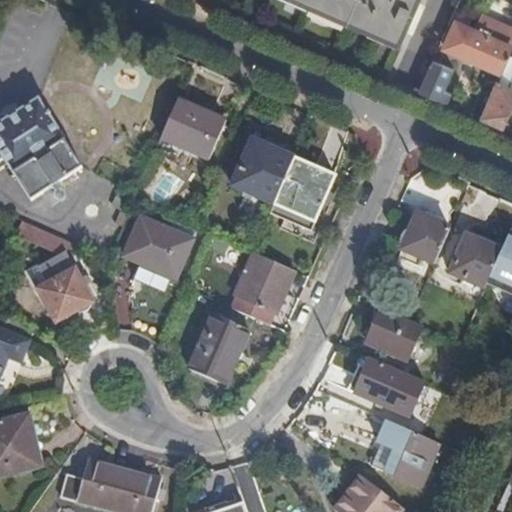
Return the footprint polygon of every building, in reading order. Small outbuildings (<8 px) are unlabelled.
[(297,0),(401,45),(421,0),(297,0)] [(441,103),(446,92),(455,69),(454,70),(441,65),(444,58),(438,56),(421,94),(441,103)] [(490,125),(504,131),(511,112),(511,90),(497,84),(492,97),(482,121),(490,125)] [(0,151),(31,202),(84,169),(41,101),(0,126),(0,151)] [(227,122),(179,101),(162,139),(210,160),(227,122)] [(282,189),(296,159),(254,141),(235,186),(276,204),(282,189)] [(336,176),(296,159),(282,189),(323,207),(336,176)] [(435,265),(451,229),(418,215),(399,259),(419,269),(424,259),(435,265)] [(170,237),(173,231),(143,218),(126,257),(177,280),(191,247),(170,237)] [(23,221),(17,235),(37,244),(43,231),(23,221)] [(73,263),(80,247),(43,231),(37,244),(64,256),(68,254),(73,263)] [(194,241),(173,231),(170,237),(191,247),(194,241)] [(511,232),(503,250),(491,278),(511,287),(511,232)] [(491,278),(503,250),(468,235),(451,274),(486,289),(489,283),(491,278)] [(95,304),(73,263),(68,254),(64,256),(41,269),(50,286),(41,291),(59,324),(95,304)] [(276,315),(295,272),(255,254),(236,297),(276,315)] [(32,274),(41,291),(50,286),(41,269),(32,274)] [(489,283),(511,293),(511,287),(491,278),(489,283)] [(408,361),(423,327),(411,322),(383,310),(369,343),(408,361)] [(230,403),(260,334),(214,315),(184,383),(230,403)] [(0,385),(11,360),(22,365),(32,341),(31,340),(32,338),(25,335),(22,340),(0,330),(0,385)] [(397,411),(412,377),(363,356),(349,390),(397,411)] [(11,360),(0,385),(0,403),(5,406),(22,365),(11,360)] [(0,477),(41,468),(29,419),(0,426),(0,477)] [(422,486),(440,444),(389,422),(380,443),(397,450),(388,472),(422,486)] [(370,464),(388,472),(397,450),(380,443),(370,464)] [(113,511),(126,468),(90,458),(85,478),(68,473),(62,498),(113,511)] [(152,511),(163,479),(126,468),(113,511),(152,511)] [(400,511),(403,508),(360,476),(333,511),(400,511)] [(246,511),(244,502),(214,511),(246,511)]
